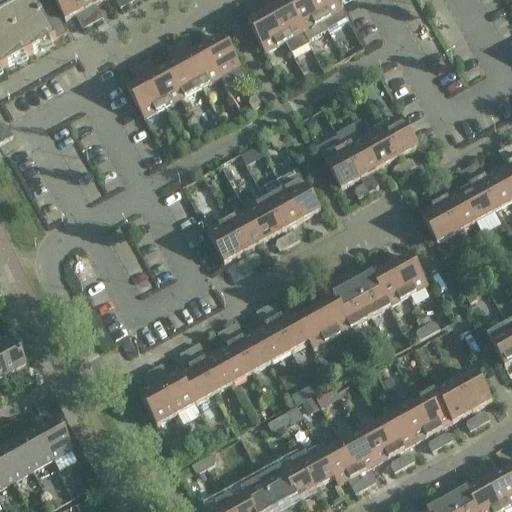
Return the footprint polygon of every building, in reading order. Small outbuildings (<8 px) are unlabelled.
[(50,46),(56,43),(67,37),(60,24),(57,25),(46,6),(49,4),(46,0),(34,0),(0,19),(0,74),(9,69),(13,67),(24,58),(25,60),(34,55),(38,53),(49,44),(50,46)] [(85,13),(78,0),(52,0),(65,24),(85,13)] [(104,3),(102,0),(78,0),(85,13),(104,3)] [(131,6),(127,0),(120,0),(118,1),(117,5),(121,12),(131,6)] [(265,10),(260,0),(250,6),(253,13),(258,14),(265,10)] [(272,6),(274,1),(272,0),(261,0),(260,0),(265,10),(272,6)] [(323,25),(309,0),(294,0),(287,4),(304,35),(323,25)] [(349,25),(335,0),(309,0),(323,25),(329,36),(349,25)] [(304,35),(287,4),(268,15),(285,46),(291,57),(310,47),(304,36),(304,35)] [(103,21),(99,15),(95,14),(88,18),(93,27),(103,21)] [(285,46),(268,15),(248,26),(265,57),(285,46)] [(93,27),(88,18),(81,22),(79,26),(83,33),(93,27)] [(241,70),(224,39),(204,50),(221,81),(241,70)] [(190,52),(191,47),(188,41),(178,46),(183,56),(190,52)] [(183,56),(178,46),(167,52),(171,58),(175,60),(183,56)] [(221,81),(204,50),(185,60),(202,92),(221,81)] [(202,92),(185,60),(166,71),(184,102),(202,92)] [(152,73),(153,68),(150,62),(140,67),(145,77),(152,73)] [(145,77),(140,67),(130,73),(133,79),(137,81),(145,77)] [(184,102),(166,71),(147,81),(165,113),(184,102)] [(165,113),(147,81),(128,92),(145,124),(165,113)] [(263,109),(257,98),(250,102),(249,106),(254,114),(263,109)] [(419,151),(401,119),(382,130),(399,162),(419,151)] [(0,147),(13,140),(7,129),(0,133),(0,147)] [(399,162),(382,130),(363,141),(380,172),(399,162)] [(284,148),(278,137),(269,142),(274,150),(278,152),(284,148)] [(380,172),(363,141),(344,151),(361,183),(364,187),(371,183),(368,179),(380,172)] [(511,159),(511,154),(509,149),(498,155),(502,161),(506,162),(511,159)] [(361,183),(344,151),(324,162),(341,194),(361,183)] [(417,170),(413,164),(409,163),(401,167),(406,176),(417,170)] [(482,176),(483,171),(480,165),(470,170),(475,180),(482,176)] [(511,165),(497,174),(511,201),(511,165)] [(406,176),(401,167),(394,171),(393,175),(396,181),(406,176)] [(475,180),(470,170),(460,176),(463,183),(468,184),(475,180)] [(321,214),(298,172),(278,183),(301,225),(321,214)] [(511,206),(511,201),(497,174),(477,185),(495,216),(511,206)] [(301,225),(278,183),(259,194),(265,204),(282,235),(301,225)] [(379,191),(375,185),(371,183),(364,187),(369,197),(379,191)] [(495,216),(477,185),(459,195),(476,226),(495,216)] [(444,197),(446,192),(442,186),(432,191),(437,201),(444,197)] [(369,197),(364,187),(356,191),(355,196),(359,202),(369,197)] [(437,201),(432,191),(422,197),(425,203),(430,205),(437,201)] [(476,226),(459,195),(440,205),(457,237),(476,226)] [(282,235),(265,204),(246,214),(263,246),(282,235)] [(457,237),(440,205),(420,216),(437,248),(457,237)] [(263,246),(246,214),(227,225),(244,256),(263,246)] [(244,256),(227,225),(207,236),(224,267),(244,256)] [(300,244),(296,237),(292,236),(285,240),(289,249),(300,244)] [(289,249),(285,240),(277,244),(276,249),(280,255),(289,249)] [(262,265),(259,258),(254,257),(247,261),(252,270),(262,265)] [(429,290),(411,258),(391,269),(409,301),(429,290)] [(252,270),(247,261),(240,265),(238,269),(242,276),(252,270)] [(409,301),(391,269),(374,279),(391,310),(409,301)] [(358,281),(360,277),(356,270),(346,276),(351,285),(358,281)] [(511,282),(511,270),(503,275),(508,284),(511,282)] [(508,284),(503,275),(493,281),(496,287),(501,288),(508,284)] [(351,285),(346,276),(336,282),(339,288),(344,289),(351,285)] [(391,310),(374,279),(334,301),(352,332),(391,310)] [(478,300),(473,292),(464,297),(470,308),(477,304),(478,300)] [(352,332),(334,301),(316,311),(333,342),(352,332)] [(279,315),(280,311),(276,305),(266,310),(271,319),(279,315)] [(271,319),(266,310),(256,316),(260,322),(264,323),(271,319)] [(333,342),(316,311),(298,321),(297,321),(310,345),(309,346),(313,353),(333,342)] [(310,345),(297,321),(298,321),(294,313),(274,324),(291,356),(309,346),(310,345)] [(291,356),(274,324),(255,335),(272,366),(291,356)] [(240,337),(241,332),(238,326),(228,332),(233,341),(240,337)] [(440,333),(437,327),(433,326),(425,330),(430,339),(440,333)] [(511,366),(511,336),(507,328),(487,339),(505,370),(511,366)] [(430,339),(425,330),(418,334),(417,338),(420,344),(430,339)] [(233,341),(228,332),(217,337),(221,344),(225,345),(233,341)] [(272,366),(255,335),(235,346),(253,377),(272,366)] [(33,385),(7,338),(0,342),(0,371),(5,381),(15,375),(23,390),(33,385)] [(253,377),(235,346),(216,356),(234,388),(253,377)] [(202,358),(203,353),(200,347),(190,353),(195,362),(202,358)] [(195,362),(190,353),(180,358),(183,365),(188,366),(195,362)] [(234,388),(216,356),(197,367),(215,398),(234,388)] [(215,398),(197,367),(178,377),(196,408),(215,398)] [(164,379),(165,374),(162,368),(152,374),(157,383),(164,379)] [(365,375),(362,369),(357,368),(350,372),(355,381),(365,375)] [(355,381),(350,372),(343,376),(341,380),(345,386),(355,381)] [(492,405),(475,373),(455,384),(472,416),(492,405)] [(157,383),(152,374),(142,379),(145,386),(150,387),(157,383)] [(196,408),(178,377),(160,388),(177,419),(196,408)] [(472,416),(455,384),(436,395),(454,426),(472,416)] [(177,419),(160,388),(140,398),(157,430),(177,419)] [(454,426),(436,395),(417,405),(435,437),(454,426)] [(435,437),(417,405),(398,416),(416,447),(435,437)] [(71,454),(45,407),(36,413),(44,428),(34,433),(51,465),(71,454)] [(416,447),(398,416),(380,426),(397,457),(416,447)] [(490,424),(487,418),(483,416),(475,420),(480,430),(490,424)] [(290,427),(291,423),(288,417),(278,422),(283,431),(290,427)] [(480,430),(475,420),(468,424),(467,429),(470,435),(480,430)] [(283,431),(278,422),(268,428),(271,434),(276,435),(283,431)] [(51,465),(34,433),(24,439),(16,424),(7,429),(33,475),(51,465)] [(397,457),(380,426),(360,437),(377,468),(397,457)] [(33,475),(7,429),(0,432),(0,437),(6,449),(0,452),(0,460),(14,486),(33,475)] [(377,468),(360,437),(341,448),(358,479),(377,468)] [(453,445),(449,439),(445,437),(437,441),(442,451),(453,445)] [(442,451),(437,441),(430,445),(429,450),(432,456),(442,451)] [(341,448),(323,457),(322,458),(335,482),(334,483),(338,490),(358,479),(341,448)] [(335,482),(322,458),(323,457),(319,450),(299,461),(316,492),(334,483),(335,482)] [(415,466),(411,459),(407,458),(400,462),(405,471),(415,466)] [(215,469),(216,465),(212,459),(202,464),(207,473),(215,469)] [(0,493),(14,486),(0,460),(0,493)] [(316,492),(299,461),(281,471),(298,502),(316,492)] [(405,471),(400,462),(392,466),(391,471),(395,477),(405,471)] [(207,473),(202,464),(192,470),(196,476),(200,477),(207,473)] [(490,475),(491,471),(488,465),(478,470),(483,479),(490,475)] [(483,479),(478,470),(468,476),(471,482),(476,483),(483,479)] [(280,511),(298,502),(281,471),(242,493),(252,511),(280,511)] [(508,511),(511,510),(511,487),(504,474),(486,484),(500,511),(508,511)] [(376,487),(373,481),(368,480),(361,484),(366,493),(376,487)] [(366,493),(361,484),(354,488),(352,492),(356,498),(366,493)] [(500,511),(486,484),(467,495),(476,511),(500,511)] [(452,496),(454,492),(450,486),(440,491),(445,500),(452,496)] [(445,500),(440,491),(430,497),(433,503),(438,504),(445,500)] [(252,511),(242,493),(223,503),(228,511),(252,511)] [(476,511),(467,495),(435,511),(476,511)] [(228,511),(223,503),(207,511),(228,511)]
